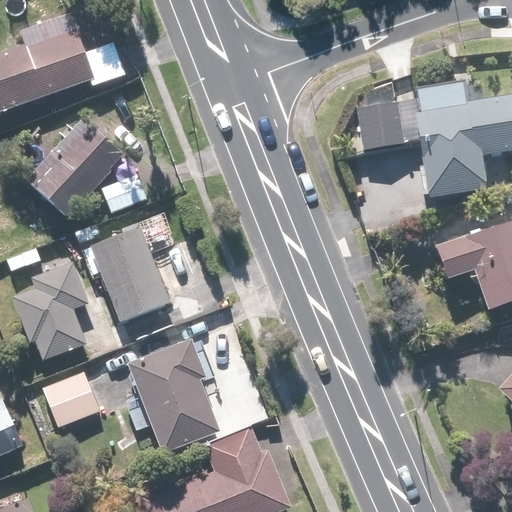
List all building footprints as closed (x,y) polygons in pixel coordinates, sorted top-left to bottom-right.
[(0,117),(86,86),(88,94),(123,81),(112,49),(82,60),(66,15),(10,35),(16,51),(0,56),(0,117)] [(361,155),(410,146),(416,175),(511,155),(511,100),(408,121),(404,103),(353,113),(361,155)] [(60,226),(116,157),(71,121),(16,190),(60,226)] [(144,202),(134,178),(94,194),(104,218),(144,202)] [(145,245),(138,227),(133,213),(98,226),(105,246),(86,253),(115,329),(166,309),(142,246),(145,245)] [(511,222),(424,250),(437,290),(467,280),(479,317),(511,306),(511,222)] [(30,295),(6,305),(21,347),(29,344),(36,365),(81,350),(69,313),(82,309),(76,290),(91,284),(83,260),(25,280),(30,295)] [(186,344),(121,372),(158,459),(216,435),(195,384),(201,381),(186,344)] [(511,371),(488,394),(511,418),(511,371)] [(82,373),(36,389),(51,431),(96,415),(82,373)] [(0,460),(22,450),(0,403),(0,460)] [(284,511),(286,511),(264,456),(256,460),(245,433),(203,451),(212,473),(170,490),(168,485),(131,500),(135,511),(284,511)]
